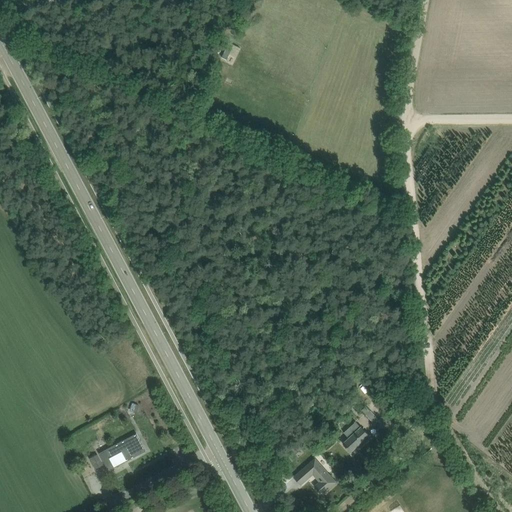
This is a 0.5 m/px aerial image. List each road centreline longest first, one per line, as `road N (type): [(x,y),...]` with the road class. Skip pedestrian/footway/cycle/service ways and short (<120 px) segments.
road 1 (track): [(338,511),(411,445),(427,413),(404,119),(425,0)]
road 2 (secondary): [(250,511),(1,42)]
